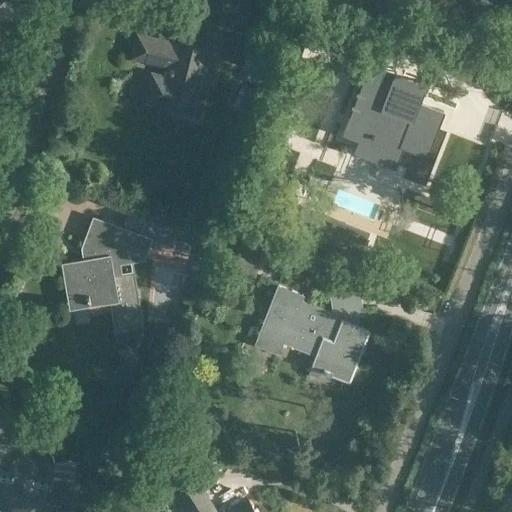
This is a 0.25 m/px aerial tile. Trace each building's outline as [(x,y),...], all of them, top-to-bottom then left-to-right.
[(174,97),(197,102),(210,48),(215,49),(221,24),(196,18),(190,42),(174,38),(173,42),(137,33),(131,57),(167,66),(165,76),(151,73),(145,100),(172,106),(174,97)] [(266,51),(249,44),(246,52),(263,59),(261,65),(276,71),(284,53),(268,47),(266,51)] [(426,153),(442,111),(388,90),(392,79),(397,68),(398,68),(399,67),(371,55),(361,80),(363,81),(342,133),(366,142),(362,151),(394,163),(401,144),(426,154),(427,153),(426,153)] [(342,235),(349,215),(309,200),(301,219),(342,235)] [(141,324),(132,272),(119,274),(117,261),(142,257),(149,238),(93,218),(82,248),(87,249),(89,259),(64,263),(70,298),(85,295),(86,302),(111,298),(118,338),(133,344),(141,324)] [(192,237),(172,230),(172,228),(146,219),(142,232),(153,236),(153,237),(187,250),(192,237)] [(208,255),(220,259),(226,243),(214,239),(208,255)] [(242,243),(233,265),(253,273),(262,250),(242,243)] [(264,320),(255,343),(278,352),(282,341),(293,345),(304,349),(315,354),(311,365),(330,372),(331,371),(348,378),(368,329),(353,324),(357,314),(362,314),(358,285),(330,290),(334,318),(292,302),(294,298),(275,291),(264,320)] [(0,475),(0,511),(67,511),(73,472),(53,469),(51,484),(32,481),(33,476),(13,473),(12,478),(0,475)] [(200,502),(208,497),(196,478),(178,489),(167,495),(176,509),(182,505),(186,511),(255,511),(248,499),(227,511),(216,511),(214,506),(206,511),(200,502)] [(511,488),(507,487),(500,507),(511,511),(511,488)]
